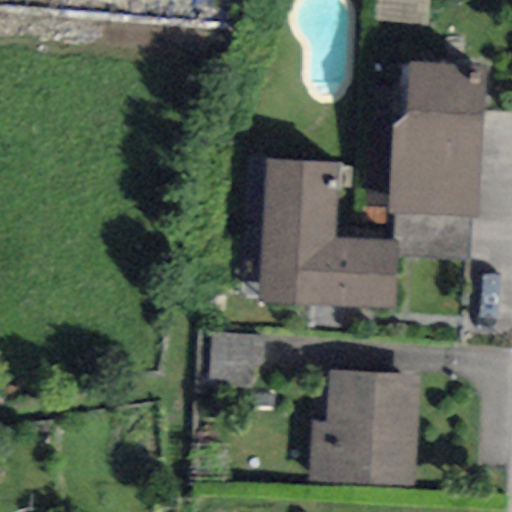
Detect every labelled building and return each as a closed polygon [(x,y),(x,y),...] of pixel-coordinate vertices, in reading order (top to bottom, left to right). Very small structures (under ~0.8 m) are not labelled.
[(427,0),(373,0),(371,26),(425,30),(427,0)] [(486,66),(408,61),(405,112),(391,124),(386,215),(476,220),(486,66)] [(339,165),(267,161),(260,304),(394,310),(397,242),(335,239),(339,165)] [(209,333),(208,380),(262,381),(263,334),(209,333)] [(416,375),(329,371),(327,421),(309,421),(306,480),(411,485),(416,375)]
